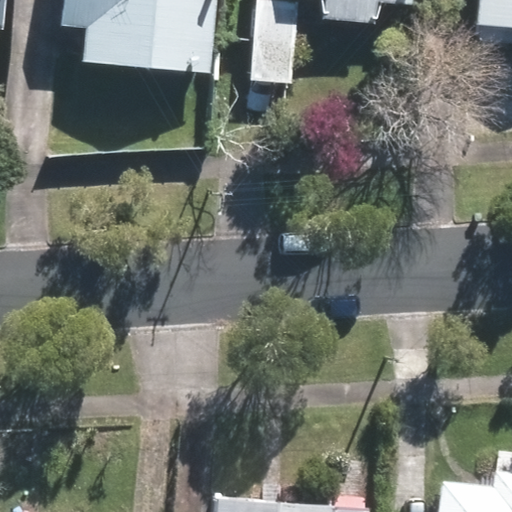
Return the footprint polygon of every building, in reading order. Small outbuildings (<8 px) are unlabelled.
[(0,0),(0,19),(9,21),(11,0),(0,0)] [(215,65),(221,0),(68,0),(67,15),(91,17),(87,51),(215,65)] [(259,0),(253,74),(298,77),(303,0),(328,0),(328,9),(421,16),(422,0),(259,0)] [(511,0),(484,0),(481,30),(511,33),(511,0)] [(511,511),(511,460),(499,459),(497,474),(445,468),(439,511),(511,511)] [(376,511),(377,495),(223,483),(220,511),(376,511)]
